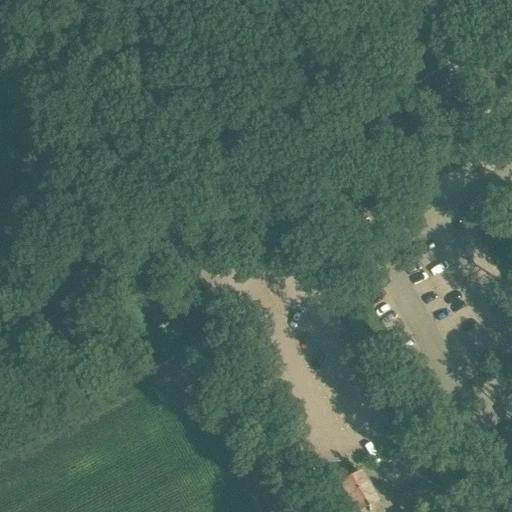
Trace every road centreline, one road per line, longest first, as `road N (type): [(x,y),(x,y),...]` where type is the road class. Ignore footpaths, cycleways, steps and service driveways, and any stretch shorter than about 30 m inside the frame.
road 1 (unclassified): [(0,363),(511,43)]
road 2 (track): [(356,0),(155,227),(117,290)]
